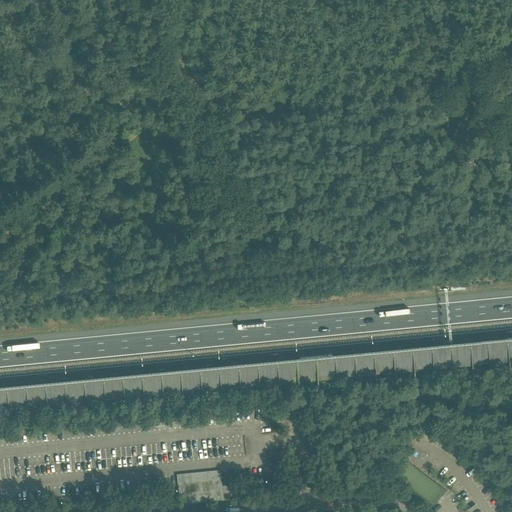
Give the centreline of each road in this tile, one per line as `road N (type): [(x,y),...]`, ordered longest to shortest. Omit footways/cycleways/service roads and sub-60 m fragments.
road 1 (track): [(511,41),(390,88),(232,113),(143,110),(0,64)]
road 2 (motorway): [(511,307),(0,356)]
road 3 (motorway): [(0,390),(511,341)]
road 4 (track): [(181,67),(152,120),(0,236)]
road 5 (residential): [(401,511),(383,498),(259,511)]
road 6 (track): [(171,0),(181,67),(214,113)]
